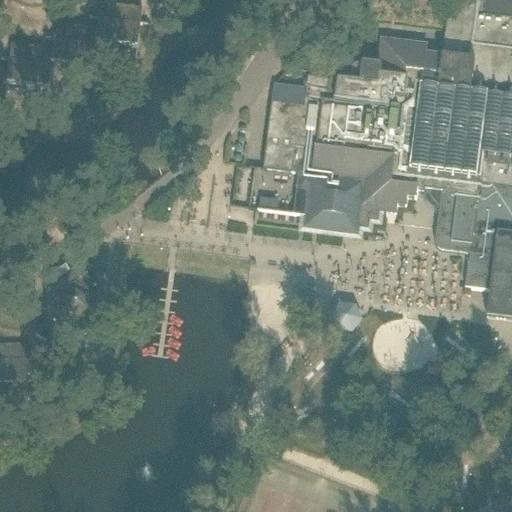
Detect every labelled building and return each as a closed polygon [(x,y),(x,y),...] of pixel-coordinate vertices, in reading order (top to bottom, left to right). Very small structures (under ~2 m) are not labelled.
[(511,0),(448,0),(441,58),(424,56),(425,48),(380,42),(377,68),(358,66),(356,66),(354,67),(353,67),(352,68),(351,70),(350,71),(348,84),(306,79),(305,92),(302,110),(270,106),(262,172),(291,176),(292,165),(311,167),(304,231),(357,238),(358,230),(367,231),(368,222),(376,223),(378,214),(395,216),(396,207),(406,208),(407,201),(415,202),(417,193),(431,195),(432,198),(433,199),(434,201),(437,202),(439,204),(434,244),(436,250),(442,253),(469,256),(465,291),(489,294),(486,319),(511,322),(511,0)] [(115,55),(121,7),(100,5),(98,19),(89,18),(89,19),(98,21),(97,31),(96,31),(94,45),(96,45),(115,48),(114,55),(115,55)] [(140,25),(141,10),(121,7),(115,55),(115,56),(116,48),(136,50),(135,58),(139,26),(148,27),(148,26),(140,25)] [(53,41),(52,51),(50,66),(51,66),(71,68),(70,76),(76,28),(55,26),(53,40),(45,39),(45,40),(53,41)] [(96,31),(76,28),(70,76),(71,76),(72,69),(91,71),(90,79),(92,79),(96,45),(94,45),(96,31)] [(9,62),(7,72),(6,87),(7,87),(26,89),(25,97),(26,97),(32,49),(10,46),(9,61),(1,60),(1,61),(9,62)] [(52,51),(32,49),(26,97),(27,89),(47,92),(46,99),(47,99),(51,66),(50,66),(52,51)] [(51,356),(103,325),(103,292),(92,286),(99,276),(89,269),(82,279),(77,275),(77,274),(75,274),(75,275),(48,291),(47,290),(46,292),(47,293),(47,312),(34,312),(35,336),(47,343),(43,351),(51,356)] [(341,280),(324,277),(314,308),(328,312),(341,280)] [(0,347),(0,387),(9,387),(9,395),(10,395),(9,348),(0,347)] [(31,347),(9,348),(10,395),(10,387),(30,387),(30,394),(31,395),(31,347)]
